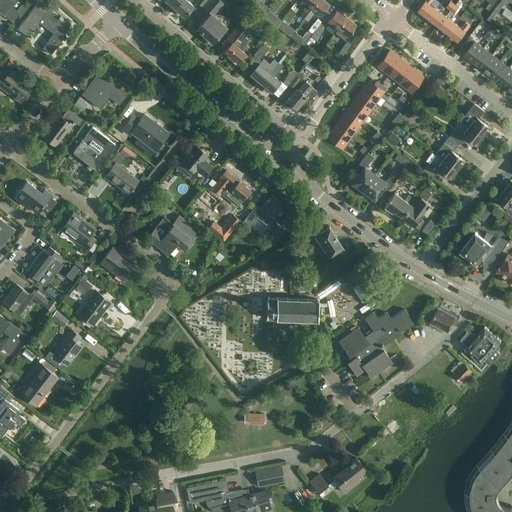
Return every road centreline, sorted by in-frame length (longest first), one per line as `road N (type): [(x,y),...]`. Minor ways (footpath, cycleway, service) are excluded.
road 1 (residential): [(11,503),(313,446),(452,337),(476,301)]
road 2 (residential): [(11,503),(179,280),(114,228)]
road 3 (tertiary): [(289,151),(251,139),(119,22)]
road 4 (residential): [(136,0),(298,140)]
road 5 (tertiary): [(419,270),(319,195),(289,151)]
road 6 (residential): [(298,140),(393,19)]
road 7 (residential): [(419,270),(511,148)]
road 8 (residential): [(393,19),(511,109)]
road 9 (residential): [(114,228),(198,118)]
road 10 (residential): [(114,228),(5,146)]
